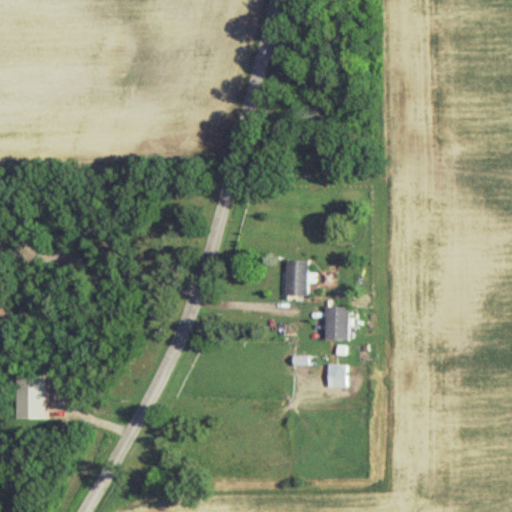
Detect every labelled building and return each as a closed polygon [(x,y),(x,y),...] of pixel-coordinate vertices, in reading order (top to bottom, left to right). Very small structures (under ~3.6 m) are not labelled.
[(286,294),(308,295),(308,281),(317,282),(317,272),(309,272),(309,259),(287,258),(286,294)] [(325,338),(348,339),(349,305),(326,305),(325,338)] [(308,363),(307,354),(293,354),(293,363),(308,363)] [(346,363),(327,363),(327,386),(346,386),(346,363)] [(15,373),(16,418),(49,417),(49,372),(15,373)]
